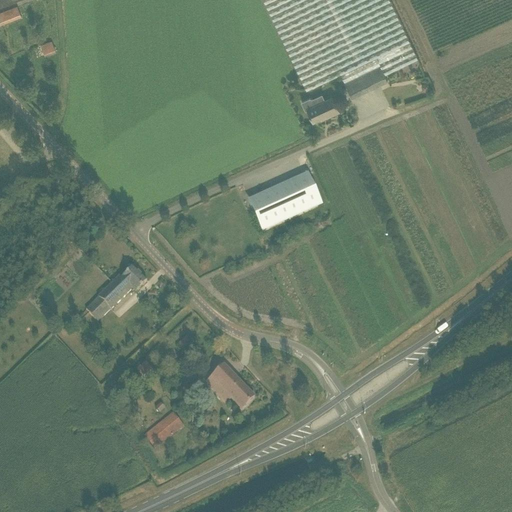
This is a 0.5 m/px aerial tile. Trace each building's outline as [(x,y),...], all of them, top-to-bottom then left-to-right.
[(341,74),(345,82),(381,66),(385,75),(418,59),(390,0),(263,0),(307,90),(341,74)] [(16,6),(0,11),(0,25),(21,18),(16,6)] [(44,56),(55,52),(52,41),(40,46),(44,56)] [(388,80),(385,75),(381,66),(345,82),(352,97),(388,80)] [(332,97),(325,100),(316,104),(313,99),(310,98),(302,102),(306,111),(308,109),(314,121),(325,116),(326,118),(339,112),(332,97)] [(309,210),(297,182),(251,203),(264,230),(309,210)] [(135,293),(147,282),(132,268),(121,279),(119,277),(85,310),(98,323),(132,290),(135,293)] [(177,345),(183,351),(191,342),(185,336),(177,345)] [(138,370),(146,381),(156,374),(147,363),(138,370)] [(254,398),(224,366),(206,383),(226,404),(231,399),(242,410),(254,398)] [(145,437),(154,449),(183,427),(174,414),(145,437)]
